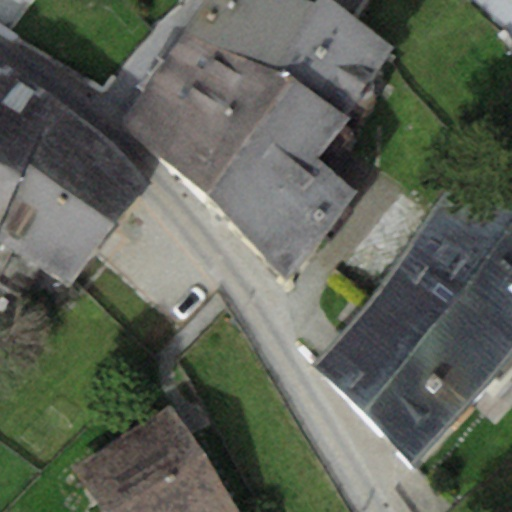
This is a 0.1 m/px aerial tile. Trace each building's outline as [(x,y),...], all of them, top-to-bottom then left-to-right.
[(313,0),(208,0),(187,32),(293,75),(349,112),(393,46),(333,0),(315,0),(315,1),(313,0)] [(124,125),(205,200),(293,75),(187,32),(124,125)] [(0,58),(0,161),(27,175),(59,98),(0,58)] [(349,112),(293,75),(205,200),(288,278),(354,187),(317,154),(349,112)] [(113,140),(59,98),(27,175),(0,227),(0,243),(71,280),(149,183),(113,140)] [(0,227),(27,175),(0,161),(0,227)] [(448,189),(407,256),(511,335),(511,203),(503,196),(489,212),(448,189)] [(415,465),(511,354),(511,335),(407,256),(317,362),(415,465)] [(238,511),(169,406),(77,466),(106,511),(238,511)]
